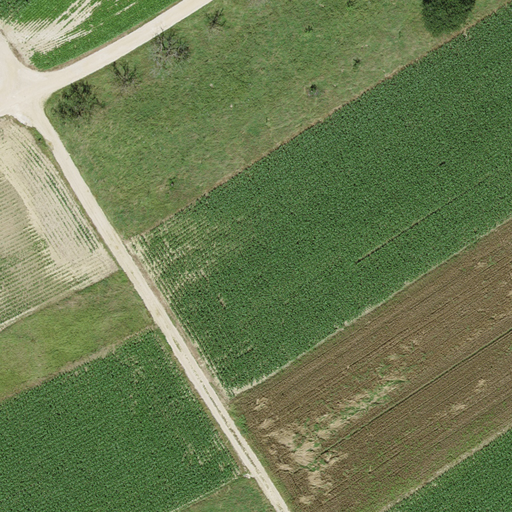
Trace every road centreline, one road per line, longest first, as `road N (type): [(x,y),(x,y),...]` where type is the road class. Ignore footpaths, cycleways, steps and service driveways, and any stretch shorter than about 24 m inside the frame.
road 1 (track): [(23,93),(285,511)]
road 2 (track): [(194,0),(23,93)]
